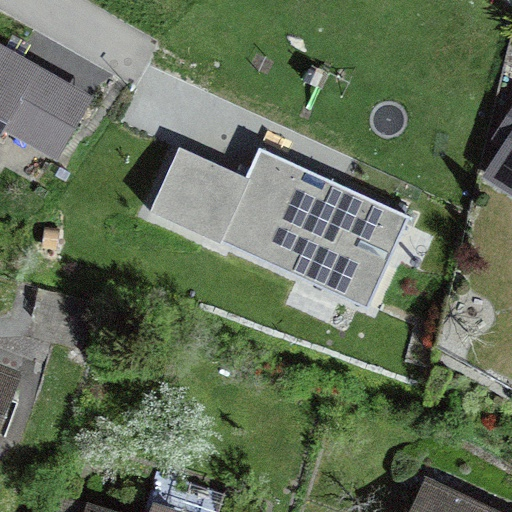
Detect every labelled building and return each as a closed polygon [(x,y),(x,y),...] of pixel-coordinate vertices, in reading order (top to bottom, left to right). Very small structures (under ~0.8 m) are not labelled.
[(58,151),(85,105),(0,56),(0,132),(6,121),(58,151)] [(511,108),(490,144),(501,151),(481,180),(511,199),(511,108)] [(179,150),(148,218),(367,316),(411,220),(259,151),(246,180),(179,150)] [(0,425),(17,382),(0,375),(0,425)] [(215,511),(223,491),(158,469),(143,511),(107,511),(60,496),(54,511),(215,511)] [(497,511),(425,477),(409,511),(497,511)]
